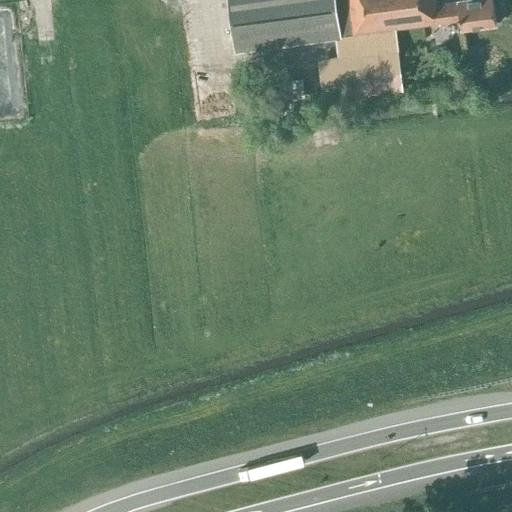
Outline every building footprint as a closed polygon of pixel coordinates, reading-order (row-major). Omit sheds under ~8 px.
[(227,0),(234,52),(335,38),(354,36),(354,34),(349,0),(227,0)] [(438,0),(349,0),(354,34),(396,28),(441,21),(439,2),(438,0)] [(454,0),(439,2),(441,21),(460,19),(461,27),(496,23),(493,0),(454,0)] [(404,89),(396,28),(354,34),(354,36),(335,38),(337,53),(318,55),(324,99),(404,89)] [(306,112),(303,77),(278,79),(279,91),(270,92),(272,115),(306,112)]
